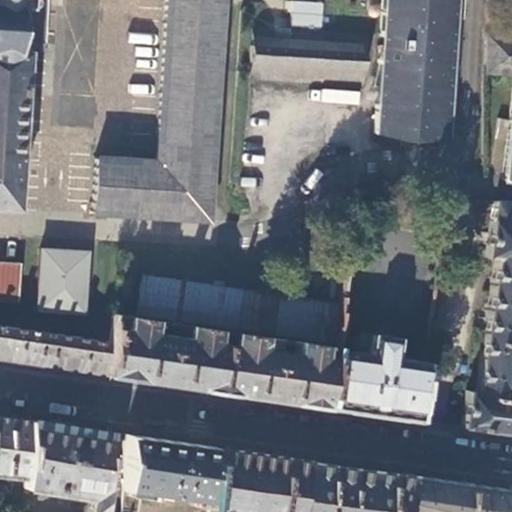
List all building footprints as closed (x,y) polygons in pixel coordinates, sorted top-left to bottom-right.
[(0,0),(0,208),(12,210),(19,98),(38,99),(44,0),(164,0),(154,161),(92,157),(88,213),(206,222),(220,0),(0,0)] [(451,40),(453,0),(380,0),(372,133),(407,141),(446,137),(447,108),(445,95),(442,63),(444,40),(451,40)] [(290,8),(289,25),(318,27),(320,3),(290,1),(290,8)] [(364,40),(364,37),(249,29),(249,31),(251,31),(250,46),(248,46),(247,61),(249,61),(248,76),(246,76),(246,78),(360,86),(360,84),(359,84),(360,69),(362,69),(363,54),(361,54),(362,40),(364,40)] [(511,37),(484,34),(482,72),(511,75),(511,87),(501,180),(511,181),(511,37)] [(430,220),(442,221),(441,226),(456,228),(457,222),(470,223),(472,202),(432,199),(430,220)] [(511,204),(492,203),(484,256),(494,258),(473,392),(463,391),(459,426),(511,433),(511,204)] [(83,315),(87,254),(41,251),(37,311),(83,315)] [(0,302),(17,303),(19,264),(0,263),(0,302)] [(329,342),(335,303),(140,275),(134,313),(329,342)] [(108,342),(109,342),(104,373),(159,381),(215,390),(222,344),(213,342),(215,329),(186,325),(185,337),(148,332),(151,320),(126,316),(123,329),(110,327),(108,342)] [(108,342),(0,326),(0,358),(73,369),(104,373),(109,342),(108,342)] [(222,344),(215,390),(273,398),(325,406),(332,360),(322,358),(324,344),(296,340),(294,353),(260,347),(262,336),(233,331),(231,345),(222,344)] [(333,348),(332,360),(325,406),(366,412),(414,419),(422,361),(407,360),(390,356),(392,341),(389,336),(371,334),(367,338),(364,352),(333,348)] [(0,415),(0,414),(0,475),(13,476),(13,483),(10,483),(10,495),(21,496),(21,487),(22,476),(20,476),(24,418),(0,415)] [(33,420),(24,418),(20,476),(22,476),(21,487),(85,497),(82,511),(98,511),(102,430),(56,423),(33,420)] [(204,511),(210,446),(188,443),(122,433),(119,489),(134,491),(131,511),(137,511),(204,511)] [(294,511),(301,459),(247,452),(210,446),(204,511),(294,511)] [(396,511),(406,474),(348,466),(301,459),(294,511),(396,511)] [(508,511),(511,494),(511,488),(406,474),(396,511),(508,511)]
